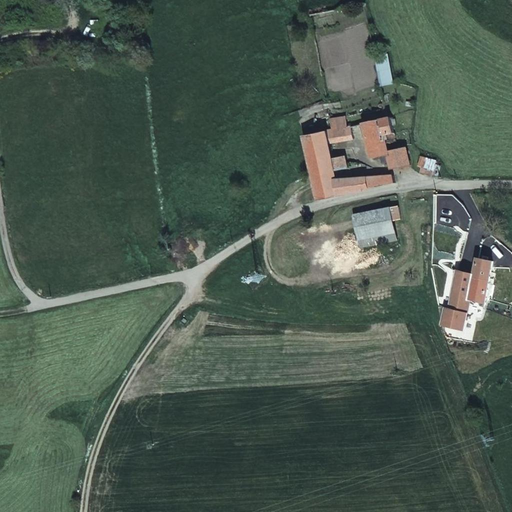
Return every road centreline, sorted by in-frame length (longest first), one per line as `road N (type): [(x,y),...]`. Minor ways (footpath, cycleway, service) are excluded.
road 1 (unclassified): [(511,185),(425,182),(382,191),(298,212),(212,259)]
road 2 (track): [(212,259),(113,400),(89,511)]
road 3 (track): [(212,259),(164,278),(0,314)]
road 4 (track): [(52,302),(30,294),(14,267),(0,200)]
